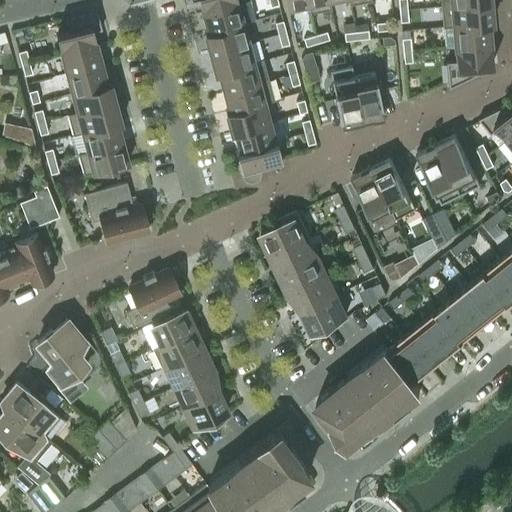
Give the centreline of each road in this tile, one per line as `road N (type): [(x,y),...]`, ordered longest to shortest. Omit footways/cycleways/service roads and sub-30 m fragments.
road 1 (residential): [(208,231),(511,78)]
road 2 (residential): [(347,482),(281,394),(219,256)]
road 3 (residential): [(511,354),(347,482)]
road 4 (residential): [(23,318),(208,231)]
road 5 (residential): [(190,184),(144,0)]
